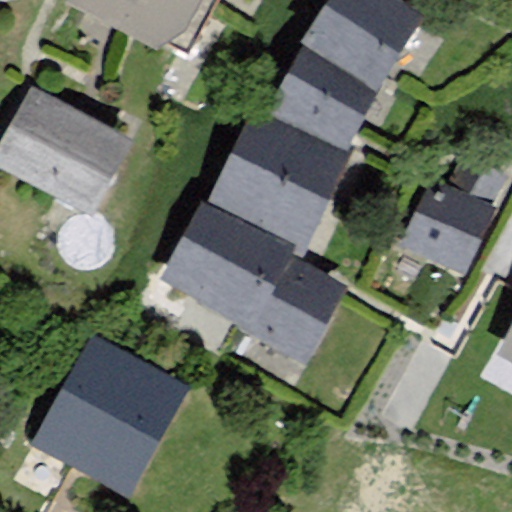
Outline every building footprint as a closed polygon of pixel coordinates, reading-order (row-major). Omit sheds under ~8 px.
[(98,0),(90,17),(181,66),(236,26),(248,0),(98,0)] [(393,0),(333,0),(302,47),(404,107),(433,70),(453,32),(393,0)] [(302,47),(268,115),(282,128),(370,169),(404,107),(302,47)] [(48,100),(6,179),(118,225),(155,160),(48,100)] [(268,115),(223,217),(322,265),(357,224),(370,169),(282,128),(268,115)] [(438,194),(407,258),(479,283),(509,222),(438,194)] [(223,217),(176,291),(327,375),(368,298),(320,277),(322,265),(223,217)] [(110,350),(48,454),(150,508),(212,398),(110,350)]
